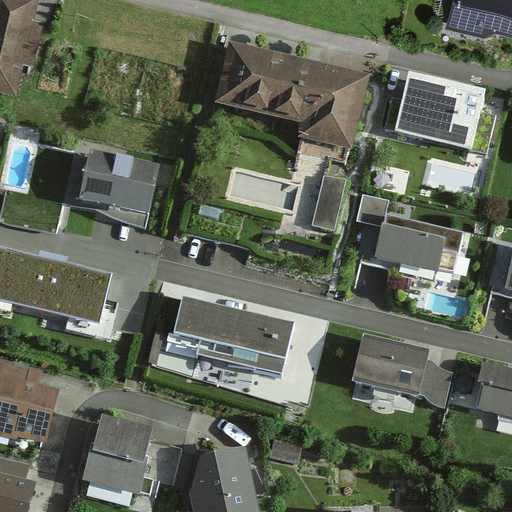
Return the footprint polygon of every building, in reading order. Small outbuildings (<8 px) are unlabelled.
[(45,2),(35,0),(0,0),(0,90),(23,96),(45,2)] [(511,0),(451,0),(445,26),(485,35),(495,29),(511,33),(511,0)] [(372,86),(237,51),(224,102),(309,124),(305,136),(356,149),(372,86)] [(486,95),(409,77),(395,136),(472,154),(486,95)] [(166,175),(99,159),(90,198),(157,213),(166,175)] [(334,224),(345,181),(327,176),(316,219),(334,224)] [(467,241),(396,226),(387,265),(459,280),(467,241)] [(117,279),(0,251),(0,304),(105,329),(117,279)] [(299,328),(191,303),(179,357),(287,381),(299,328)] [(435,360),(371,344),(361,386),(424,402),(435,360)] [(511,378),(492,374),(484,411),(511,416),(511,378)] [(60,394),(0,378),(0,439),(17,443),(18,440),(47,447),(60,394)] [(160,435),(111,423),(95,485),(144,498),(160,435)] [(263,511),(250,458),(209,468),(200,497),(203,511),(263,511)] [(25,511),(31,490),(0,481),(0,511),(25,511)]
